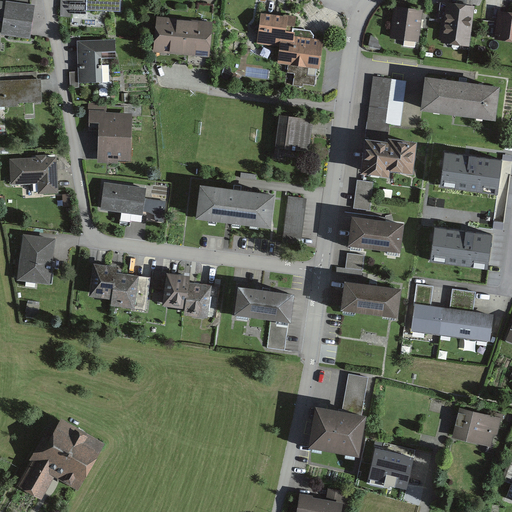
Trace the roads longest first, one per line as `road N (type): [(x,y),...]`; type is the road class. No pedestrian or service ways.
road 1 (residential): [(319,271),(92,241),(50,0)]
road 2 (residential): [(361,10),(319,271)]
road 3 (residential): [(319,271),(310,362),(276,511)]
